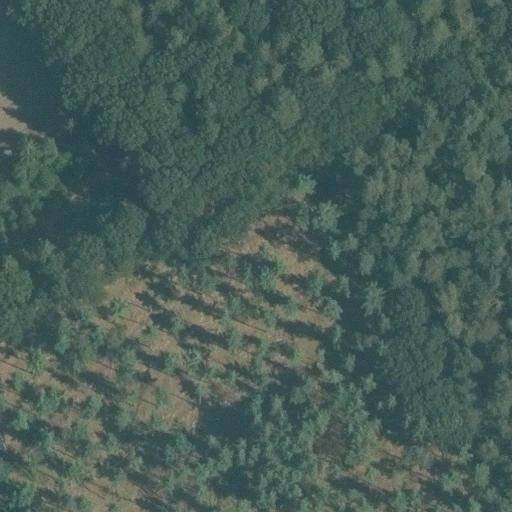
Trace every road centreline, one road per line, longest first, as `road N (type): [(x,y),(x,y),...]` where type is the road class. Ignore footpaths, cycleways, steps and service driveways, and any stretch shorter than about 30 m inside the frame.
road 1 (track): [(0,317),(511,44)]
road 2 (track): [(511,510),(301,159)]
